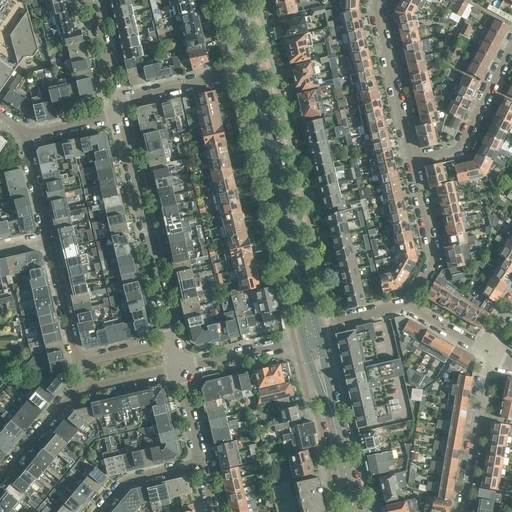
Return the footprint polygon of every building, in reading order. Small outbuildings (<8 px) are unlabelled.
[(0,0),(0,92),(24,57),(34,57),(38,50),(24,0),(0,0)] [(70,0),(53,5),(51,5),(53,10),(47,12),(48,17),(54,15),(55,15),(72,11),(71,6),(72,5),(71,2),(70,1),(70,0)] [(128,0),(111,0),(112,4),(111,5),(112,8),(113,9),(113,10),(130,6),(128,0)] [(155,0),(149,0),(152,11),(156,10),(158,9),(155,0)] [(193,0),(176,4),(179,15),(196,11),(196,10),(197,9),(196,6),(194,5),(193,0)] [(294,0),(277,4),(280,16),(296,12),(296,10),(294,0)] [(338,0),(341,12),(340,12),(341,13),(357,9),(358,0),(338,0)] [(399,5),(395,11),(414,14),(417,8),(403,0),(400,0),(399,0),(398,3),(399,5)] [(471,11),(474,6),(468,4),(461,0),(458,0),(455,5),(452,12),(461,17),(466,20),(471,11)] [(325,13),(325,11),(324,5),(310,9),(311,16),(325,13)] [(130,6),(113,10),(114,14),(114,15),(114,18),(116,19),(116,20),(132,16),(130,6)] [(357,9),(341,13),(343,24),(360,19),(359,15),(360,14),(359,11),(357,10),(357,9)] [(156,10),(152,11),(154,20),(162,19),(161,15),(157,13),(156,10)] [(72,11),(55,15),(54,15),(56,26),(57,25),(75,21),(74,17),(74,15),(74,12),(72,12),(72,11)] [(196,11),(179,15),(180,21),(172,23),(173,28),(179,26),(181,26),(198,21),(197,17),(198,16),(197,12),(196,12),(196,11)] [(414,14),(395,11),(397,18),(396,20),(396,23),(398,24),(398,25),(415,20),(414,14)] [(448,18),(450,15),(444,11),(441,16),(447,20),(448,18)] [(461,17),(452,12),(450,15),(448,18),(457,23),(461,17)] [(132,16),(116,20),(117,24),(116,25),(117,28),(118,29),(118,30),(134,26),(132,16)] [(304,18),(283,23),(284,27),(283,28),(284,29),(283,31),(283,34),(285,35),(285,36),(288,36),(288,37),(308,32),(306,23),(311,22),(310,16),(304,17),(304,18)] [(495,18),(489,29),(503,37),(509,26),(495,18)] [(360,19),(343,24),(345,33),(362,29),(361,25),(362,24),(361,21),(360,20),(360,19)] [(415,20),(398,25),(397,27),(398,30),(400,31),(400,35),(418,30),(418,31),(425,29),(424,24),(417,26),(415,20)] [(75,21),(57,25),(56,26),(59,36),(63,35),(77,31),(76,27),(77,26),(76,23),(75,22),(75,21)] [(193,23),(181,26),(179,26),(180,31),(183,31),(184,36),(196,33),(201,32),(201,31),(202,30),(201,27),(200,26),(198,21),(193,23)] [(134,26),(118,30),(119,34),(118,35),(119,39),(120,39),(121,40),(137,37),(134,26)] [(362,29),(345,33),(348,43),(364,39),(363,35),(364,34),(364,31),(362,30),(362,29)] [(489,29),(483,40),(497,47),(503,37),(489,29)] [(69,33),(63,35),(65,45),(83,41),(81,30),(77,31),(69,33)] [(418,30),(400,35),(399,37),(400,40),(402,41),(403,45),(411,43),(420,40),(418,31),(418,30)] [(201,33),(201,32),(196,33),(184,36),(176,38),(185,51),(186,51),(186,53),(188,53),(205,49),(202,38),(203,37),(203,33),(201,33)] [(288,51),(289,52),(309,46),(307,39),(306,39),(305,38),(304,36),(286,40),(287,45),(286,47),(287,50),(288,51)] [(137,37),(121,40),(121,44),(121,45),(121,49),(123,49),(123,50),(139,47),(137,37)] [(364,39),(348,43),(350,53),(367,50),(366,45),(367,44),(366,41),(365,40),(364,39)] [(336,55),(334,46),(332,40),(326,42),(329,57),(336,55)] [(422,51),(420,40),(411,43),(403,45),(402,47),(403,50),(404,51),(405,55),(414,53),(422,51)] [(483,40),(478,51),(492,58),(497,47),(483,40)] [(86,50),(83,41),(65,45),(60,46),(62,51),(68,49),(69,54),(86,50)] [(309,46),(289,52),(288,54),(288,57),(290,58),(291,62),(296,61),(297,62),(310,59),(309,57),(310,57),(309,54),(310,53),(309,46)] [(139,47),(123,50),(124,54),(123,56),(124,59),(125,59),(125,60),(140,57),(142,56),(139,47)] [(205,49),(188,53),(192,71),(209,67),(207,58),(208,57),(207,53),(206,52),(205,49)] [(86,50),(69,54),(70,59),(66,60),(67,64),(68,64),(71,63),(88,60),(86,50)] [(367,50),(350,53),(353,63),(369,59),(368,55),(369,54),(368,51),(367,50)] [(414,53),(405,55),(404,57),(405,60),(407,61),(408,65),(416,63),(425,61),(432,59),(431,54),(424,56),(422,51),(414,53)] [(478,51),(472,61),(486,69),(492,58),(478,51)] [(172,57),(175,72),(176,71),(176,75),(182,73),(181,71),(178,56),(172,57)] [(140,57),(125,60),(128,70),(136,68),(141,67),(142,65),(140,57)] [(337,67),(335,57),(328,58),(330,68),(336,67),(337,67)] [(369,59),(353,63),(354,70),(347,72),(348,75),(372,70),(371,65),(372,64),(371,61),(369,61),(369,59)] [(90,68),(88,60),(71,63),(73,73),(90,68)] [(425,61),(408,65),(408,66),(407,67),(407,70),(409,71),(410,75),(427,71),(425,61)] [(472,61),(466,71),(480,79),(486,69),(472,61)] [(294,78),(294,79),(316,74),(313,65),(314,64),(313,62),(297,66),(297,67),(294,68),(295,71),(293,71),(293,73),(292,74),(293,77),(294,78)] [(143,69),(144,73),(146,82),(157,79),(155,69),(154,69),(153,65),(144,67),(143,69)] [(167,66),(155,69),(157,79),(171,76),(169,67),(167,67),(167,66)] [(336,67),(330,68),(332,78),(339,77),(336,67)] [(92,78),(90,68),(73,73),(71,73),(73,79),(76,78),(77,80),(78,81),(78,82),(92,78)] [(136,68),(128,70),(131,82),(134,85),(146,82),(144,73),(139,74),(137,73),(136,68)] [(46,77),(44,70),(35,72),(36,79),(46,77)] [(372,70),(348,75),(351,85),(357,84),(374,80),(373,75),(374,74),(373,71),(372,71),(372,70)] [(427,71),(410,75),(409,77),(410,80),(412,81),(412,85),(430,81),(427,71)] [(25,106),(29,99),(25,96),(24,98),(14,92),(26,74),(17,77),(7,90),(8,90),(9,91),(3,100),(25,115),(29,109),(27,108),(28,108),(25,106)] [(316,74),(294,79),(295,80),(294,81),(295,85),(296,85),(297,87),(299,86),(300,89),(303,89),(319,86),(323,85),(322,82),(321,79),(317,80),(316,74)] [(464,74),(459,84),(474,91),(476,88),(478,87),(480,85),(479,82),(464,74)] [(339,77),(332,78),(333,80),(334,84),(335,89),(341,87),(339,77)] [(48,88),(50,94),(51,101),(53,104),(62,102),(58,85),(58,83),(56,78),(52,79),(54,86),(48,88)] [(77,84),(76,83),(76,84),(77,85),(80,98),(93,94),(95,91),(92,78),(78,82),(77,84)] [(374,80),(357,84),(360,94),(368,92),(377,90),(375,86),(376,84),(376,81),(374,80)] [(58,83),(58,85),(62,102),(71,100),(68,85),(67,83),(67,81),(58,83)] [(430,81),(412,85),(411,87),(412,90),(414,91),(415,95),(432,91),(430,81)] [(75,83),(68,85),(71,100),(80,98),(77,85),(76,84),(76,83),(75,83)] [(459,84),(455,93),(470,101),(471,97),(474,97),(475,94),(474,92),(474,91),(459,84)] [(321,89),(298,95),(300,100),(298,102),(299,105),(301,106),(324,101),(322,95),(321,89)] [(377,91),(377,90),(368,92),(360,94),(359,95),(361,104),(362,104),(371,102),(379,100),(378,95),(379,94),(378,91),(377,91)] [(31,97),(34,108),(37,122),(46,120),(42,103),(41,96),(40,91),(35,92),(36,96),(31,97)] [(195,98),(194,98),(196,107),(207,104),(217,102),(215,95),(214,94),(214,91),(194,95),(195,98)] [(432,91),(415,95),(414,97),(415,100),(416,101),(417,105),(434,101),(434,102),(441,100),(442,99),(442,95),(433,97),(432,91)] [(455,93),(450,102),(465,110),(467,106),(469,106),(471,103),(470,101),(455,93)] [(41,96),(42,103),(46,120),(56,117),(53,104),(51,101),(50,94),(41,96)] [(187,97),(182,98),(184,109),(190,108),(188,99),(187,97)] [(502,103),(500,107),(511,112),(511,100),(505,97),(505,98),(503,99),(501,101),(502,103)] [(345,98),(337,100),(339,108),(347,106),(345,98)] [(170,101),(174,117),(175,121),(176,126),(178,132),(182,131),(179,116),(184,115),(181,101),(180,101),(180,99),(170,101)] [(379,101),(379,100),(371,102),(362,104),(361,104),(358,105),(360,115),(373,112),(381,110),(380,106),(381,104),(380,101),(379,101)] [(174,117),(170,101),(161,103),(164,118),(165,120),(170,118),(171,122),(175,121),(174,117)] [(324,101),(301,106),(301,107),(300,109),(301,112),(303,113),(304,118),(324,113),(325,115),(333,114),(331,106),(325,107),(324,101)] [(434,101),(417,105),(416,107),(417,110),(419,111),(420,115),(428,114),(437,112),(434,102),(434,101)] [(207,104),(196,107),(197,114),(198,113),(199,118),(209,116),(219,113),(217,105),(218,104),(217,102),(207,104)] [(445,112),(446,113),(451,115),(460,120),(462,116),(465,115),(466,112),(465,110),(450,102),(446,111),(445,112)] [(161,103),(151,105),(154,114),(155,121),(156,119),(156,120),(164,118),(161,103)] [(151,105),(139,108),(137,112),(140,125),(154,122),(155,121),(151,105)] [(498,113),(496,116),(503,120),(511,124),(511,112),(500,107),(498,108),(497,111),(498,113)] [(373,112),(360,115),(362,126),(375,122),(384,120),(383,116),(384,114),(383,111),(381,111),(381,110),(373,112)] [(428,114),(420,115),(419,117),(419,120),(421,121),(422,125),(427,124),(427,125),(433,124),(439,122),(437,112),(428,114)] [(209,116),(199,118),(201,127),(200,128),(201,129),(212,126),(221,124),(219,113),(209,116)] [(449,119),(446,125),(456,130),(460,120),(451,115),(449,119)] [(493,122),(491,126),(511,136),(511,124),(503,120),(496,116),(494,117),(492,120),(493,122)] [(308,122),(305,123),(306,128),(305,128),(306,133),(307,133),(307,134),(325,129),(323,123),(325,123),(324,118),(322,119),(321,118),(308,121),(308,122)] [(384,121),(384,120),(375,122),(362,126),(364,135),(369,134),(378,132),(386,130),(385,126),(386,124),(385,121),(384,121)] [(154,122),(140,125),(142,134),(157,131),(155,123),(154,122)] [(212,126),(201,129),(201,130),(203,140),(213,137),(224,135),(221,124),(212,126)] [(422,125),(416,127),(417,131),(416,133),(416,135),(418,136),(418,137),(435,133),(433,124),(427,125),(427,124),(422,125)] [(446,125),(443,131),(447,133),(452,136),(454,136),(457,130),(456,130),(446,125)] [(488,131),(486,135),(494,139),(507,145),(508,146),(511,138),(511,136),(491,126),(489,126),(488,129),(488,131)] [(163,130),(157,131),(142,134),(145,144),(161,140),(160,136),(166,134),(165,130),(165,129),(163,130)] [(325,129),(307,134),(308,138),(307,139),(308,144),(309,143),(310,144),(327,140),(325,129)] [(378,132),(369,134),(370,139),(363,141),(364,146),(372,144),(380,142),(389,140),(387,135),(388,134),(388,132),(386,131),(386,130),(378,132)] [(435,133),(418,137),(418,138),(417,139),(418,142),(419,143),(420,147),(437,143),(437,141),(435,133)] [(102,134),(89,137),(92,145),(93,150),(92,151),(93,151),(94,152),(95,152),(109,149),(106,136),(102,134)] [(213,137),(203,140),(205,145),(204,145),(206,151),(216,148),(226,146),(224,140),(225,140),(224,135),(213,137)] [(484,140),(482,144),(497,152),(508,157),(510,153),(505,150),(507,145),(494,139),(486,135),(485,136),(483,138),(484,140)] [(92,145),(89,137),(80,139),(83,154),(83,155),(84,155),(85,157),(85,158),(91,156),(90,154),(92,153),(94,152),(93,151),(92,151),(93,150),(92,145)] [(83,154),(80,139),(70,141),(75,159),(76,159),(79,158),(85,157),(84,155),(83,155),(83,154)] [(161,140),(145,144),(147,153),(168,148),(171,147),(170,143),(162,145),(161,140)] [(327,140),(310,144),(311,149),(310,150),(311,154),(312,154),(312,155),(330,151),(327,140)] [(389,140),(372,144),(373,150),(370,151),(371,155),(374,154),(391,150),(390,146),(391,145),(390,141),(389,141),(389,140)] [(70,141),(61,143),(65,158),(65,160),(70,159),(72,168),(77,171),(74,158),(70,141)] [(61,143),(52,146),(56,160),(56,159),(57,160),(65,158),(61,143)] [(479,150),(477,153),(493,161),(504,167),(505,163),(495,157),(497,152),(482,144),(480,145),(479,147),(479,150)] [(40,149),(37,152),(41,165),(55,161),(56,160),(52,146),(40,149)] [(216,148),(206,151),(208,161),(218,159),(227,157),(225,150),(226,149),(226,146),(216,148)] [(171,157),(168,148),(147,153),(149,162),(166,158),(171,157)] [(94,154),(96,162),(111,158),(109,149),(95,152),(94,154)] [(391,150),(374,154),(375,159),(369,160),(371,166),(376,164),(393,160),(392,155),(393,154),(392,151),(391,151),(391,150)] [(330,151),(312,155),(314,160),(312,160),(313,165),(315,165),(315,166),(332,161),(330,151)] [(475,159),(473,161),(485,176),(493,161),(477,153),(477,154),(475,154),(474,157),(475,159)] [(218,159),(208,161),(211,172),(221,169),(231,167),(229,160),(228,160),(227,157),(218,159)] [(111,158),(96,162),(94,162),(95,166),(88,168),(89,173),(96,171),(113,167),(111,158)] [(175,166),(182,164),(181,161),(181,159),(167,163),(166,158),(149,162),(151,171),(175,166)] [(393,160),(376,164),(375,165),(376,169),(370,170),(371,176),(379,174),(387,172),(395,170),(394,166),(395,164),(395,162),(393,161),(393,160)] [(55,161),(41,165),(43,175),(59,171),(59,170),(57,171),(56,163),(55,162),(55,161)] [(332,161),(315,166),(315,167),(314,167),(315,172),(316,171),(318,176),(335,172),(343,170),(342,166),(334,168),(332,161)] [(465,163),(464,163),(469,180),(485,176),(473,161),(471,162),(469,161),(466,161),(465,163)] [(455,168),(454,168),(458,183),(469,180),(464,163),(463,162),(460,163),(459,164),(454,165),(455,168)] [(427,176),(428,177),(445,173),(443,165),(442,165),(441,163),(425,167),(426,171),(425,173),(426,175),(427,176)] [(175,166),(151,171),(153,180),(170,177),(169,171),(176,170),(175,166)] [(113,167),(96,171),(89,173),(90,177),(98,176),(99,180),(115,176),(113,167)] [(221,169),(211,172),(213,183),(224,180),(232,178),(231,172),(231,170),(231,167),(221,169)] [(354,170),(353,168),(347,169),(350,180),(356,179),(354,170)] [(21,169),(4,173),(5,175),(5,178),(0,179),(0,183),(0,184),(6,182),(23,178),(21,169)] [(387,172),(379,174),(381,185),(390,183),(398,180),(397,176),(398,174),(397,172),(395,170),(387,172)] [(59,171),(43,175),(45,184),(61,180),(67,178),(67,174),(60,176),(59,171)] [(335,172),(318,176),(318,177),(317,178),(318,183),(319,182),(320,187),(337,183),(335,172)] [(445,173),(428,177),(428,178),(427,179),(427,182),(429,183),(430,188),(436,186),(453,182),(453,181),(452,176),(446,178),(445,173)] [(115,176),(99,180),(98,180),(99,185),(90,187),(84,189),(85,193),(101,190),(117,186),(115,177),(115,176)] [(170,177),(153,180),(156,190),(174,185),(181,184),(177,181),(173,182),(172,176),(170,177)] [(493,176),(489,180),(493,186),(498,182),(493,176)] [(61,180),(45,184),(47,193),(48,193),(64,189),(62,183),(74,181),(74,177),(72,177),(61,180)] [(25,188),(23,178),(6,182),(5,183),(5,187),(7,186),(9,192),(25,188)] [(212,183),(210,185),(212,193),(215,194),(216,194),(226,191),(236,189),(234,182),(233,182),(232,178),(224,180),(213,183),(212,183)] [(390,183),(381,185),(383,194),(400,190),(399,186),(400,184),(399,182),(398,180),(390,183)] [(453,182),(436,186),(437,190),(436,191),(437,194),(439,196),(456,192),(457,192),(456,185),(457,185),(456,181),(453,182)] [(337,183),(320,187),(320,188),(319,188),(320,193),(321,193),(323,198),(340,193),(337,183)] [(174,185),(156,190),(158,199),(174,195),(173,191),(177,190),(176,185),(174,185)] [(119,195),(117,186),(101,190),(93,192),(94,197),(102,195),(103,199),(119,195)] [(25,188),(9,192),(10,196),(8,197),(9,201),(11,200),(27,197),(25,188)] [(362,189),(358,191),(361,200),(373,197),(370,188),(362,189)] [(478,188),(472,189),(474,197),(480,196),(478,188)] [(64,189),(48,193),(50,202),(66,198),(74,196),(79,195),(82,194),(83,194),(82,190),(74,192),(74,191),(65,193),(64,189)] [(215,194),(212,195),(213,199),(215,206),(219,205),(229,202),(237,200),(236,193),(236,192),(236,189),(226,191),(216,194),(215,194)] [(400,190),(383,194),(386,205),(394,203),(402,201),(401,196),(402,194),(402,192),(400,190)] [(456,192),(439,196),(440,200),(439,202),(439,204),(441,206),(458,202),(457,197),(461,196),(459,191),(456,192)] [(340,193),(323,198),(323,199),(322,199),(323,204),(324,204),(325,209),(329,208),(330,212),(346,208),(344,199),(342,200),(340,193)] [(119,195),(103,199),(99,200),(100,204),(91,206),(92,211),(98,210),(105,208),(121,204),(119,195)] [(174,195),(158,199),(160,209),(183,204),(182,199),(176,200),(175,195),(174,195)] [(75,200),(74,196),(66,198),(50,202),(52,211),(68,207),(67,202),(75,200)] [(27,197),(11,200),(9,201),(9,204),(10,205),(12,205),(13,210),(30,206),(27,197)] [(219,205),(215,206),(216,210),(220,210),(221,215),(231,213),(241,211),(239,204),(238,204),(237,200),(229,202),(219,205)] [(361,200),(349,203),(351,209),(362,207),(361,200)] [(386,205),(381,206),(384,216),(388,215),(405,211),(404,206),(405,204),(404,202),(402,201),(394,203),(386,205)] [(458,202),(441,206),(442,210),(441,212),(442,215),(443,216),(460,212),(458,202)] [(121,204),(105,208),(98,210),(99,214),(106,212),(107,218),(124,214),(121,204)] [(183,204),(160,209),(163,218),(179,214),(178,209),(184,208),(183,204)] [(30,206),(13,210),(15,210),(17,217),(18,218),(19,218),(32,216),(30,206)] [(68,207),(52,211),(54,220),(80,214),(86,212),(85,208),(69,211),(68,207)] [(231,213),(221,215),(224,227),(234,224),(243,222),(241,215),(242,214),(241,211),(231,213)] [(343,211),(326,215),(329,226),(346,222),(343,211)] [(405,211),(388,215),(390,225),(407,221),(406,216),(407,214),(407,212),(405,211)] [(460,212),(443,216),(443,217),(442,218),(443,221),(445,222),(446,226),(454,224),(463,222),(475,220),(474,215),(467,217),(465,211),(460,212)] [(80,214),(54,220),(56,230),(56,229),(72,226),(71,220),(80,218),(80,214)] [(107,218),(108,222),(101,224),(102,229),(109,227),(126,223),(124,214),(107,218)] [(179,214),(163,218),(165,227),(194,220),(193,216),(186,217),(180,219),(179,214)] [(500,218),(495,215),(492,225),(495,227),(500,218)] [(0,232),(2,239),(11,237),(7,222),(7,221),(2,222),(1,216),(0,216),(0,232)] [(6,217),(7,221),(7,222),(11,237),(20,235),(18,226),(17,221),(16,221),(15,220),(15,218),(10,216),(6,217)] [(20,235),(33,232),(35,228),(32,216),(19,218),(18,218),(17,219),(16,221),(17,221),(18,226),(20,235)] [(194,220),(165,227),(167,235),(183,231),(185,231),(184,227),(194,224),(194,220)] [(407,221),(390,225),(393,235),(410,231),(409,231),(409,226),(410,224),(409,222),(407,221)] [(222,227),(219,228),(222,238),(225,237),(225,238),(226,238),(236,235),(246,233),(245,226),(243,225),(243,222),(234,224),(224,227),(222,227)] [(346,222),(329,226),(332,238),(349,234),(346,222)] [(454,224),(446,226),(446,227),(445,229),(445,231),(447,232),(448,236),(465,233),(463,222),(454,224)] [(126,223),(109,227),(102,229),(103,233),(110,232),(111,236),(120,234),(120,236),(128,234),(126,223)] [(81,233),(80,229),(77,230),(76,225),(72,226),(56,229),(59,239),(75,235),(81,234),(81,233)] [(373,229),(368,231),(370,240),(375,239),(377,239),(375,229),(373,229)] [(183,231),(167,235),(169,245),(191,240),(191,236),(190,236),(185,237),(183,231)] [(410,231),(393,235),(395,245),(412,241),(411,236),(412,235),(411,232),(410,231)] [(75,235),(59,239),(61,250),(68,249),(67,247),(77,244),(83,243),(81,233),(75,235)] [(236,235),(226,238),(228,243),(229,248),(250,243),(247,234),(246,234),(246,233),(236,235)] [(465,233),(448,236),(448,237),(447,239),(448,242),(450,243),(450,246),(455,245),(456,246),(468,243),(467,243),(474,241),(477,240),(475,235),(466,238),(465,233)] [(120,234),(111,236),(113,244),(106,245),(103,246),(104,250),(114,248),(131,244),(128,234),(120,236),(120,234)] [(349,234),(332,238),(334,250),(352,246),(349,234)] [(494,239),(504,245),(511,250),(511,238),(510,237),(507,241),(497,235),(494,239)] [(191,240),(169,245),(171,254),(193,249),(191,240)] [(412,241),(395,245),(398,255),(414,251),(413,247),(414,245),(414,242),(412,241)] [(229,248),(224,249),(227,260),(231,259),(242,257),(252,254),(250,243),(229,248)] [(450,246),(444,248),(445,252),(444,254),(445,257),(446,258),(447,258),(454,256),(470,252),(469,249),(468,246),(468,243),(456,246),(455,245),(450,246)] [(68,249),(61,250),(64,260),(85,254),(84,250),(79,251),(77,244),(67,247),(68,249)] [(133,253),(131,244),(114,248),(112,248),(113,252),(115,252),(116,257),(117,257),(133,253)] [(511,250),(504,245),(500,251),(498,255),(504,258),(508,262),(509,260),(511,262),(511,250)] [(352,246),(334,250),(337,261),(354,257),(352,246)] [(193,249),(171,254),(173,264),(195,258),(193,249)] [(37,251),(25,254),(28,268),(28,269),(30,270),(35,269),(44,267),(43,263),(41,254),(37,251)] [(400,261),(397,267),(409,274),(411,270),(410,270),(416,259),(414,251),(398,255),(399,260),(398,260),(400,261)] [(470,252),(454,256),(447,258),(447,259),(446,261),(446,264),(448,265),(449,269),(465,265),(471,264),(471,258),(471,255),(470,252)] [(133,253),(117,257),(118,262),(112,263),(113,267),(119,266),(135,263),(135,262),(133,253)] [(15,257),(19,271),(27,270),(28,269),(28,268),(25,254),(15,257)] [(85,254),(64,260),(66,268),(86,264),(88,263),(86,254),(85,254)] [(242,257),(231,259),(232,260),(233,260),(235,270),(245,268),(255,265),(254,262),(252,254),(242,257)] [(15,257),(6,259),(10,275),(11,277),(14,277),(14,274),(19,273),(19,271),(15,257)] [(354,257),(337,261),(340,274),(357,269),(354,257)] [(478,265),(482,268),(488,260),(483,257),(478,265)] [(195,258),(173,264),(175,273),(191,269),(191,265),(196,264),(196,262),(195,258)] [(504,258),(498,266),(506,271),(511,275),(511,262),(509,260),(508,262),(504,258)] [(0,260),(0,276),(0,277),(6,276),(8,285),(12,284),(11,277),(10,275),(6,259),(0,260)] [(135,263),(119,266),(113,267),(114,271),(120,270),(121,275),(137,272),(135,263)] [(86,264),(66,268),(65,268),(68,278),(88,273),(86,264)] [(245,268),(235,270),(236,273),(235,273),(237,281),(248,278),(259,276),(257,270),(256,269),(255,265),(245,268)] [(465,265),(449,269),(452,281),(460,279),(467,277),(468,277),(465,265)] [(498,266),(493,275),(507,285),(510,281),(511,281),(511,280),(511,275),(506,271),(498,266)] [(30,274),(25,275),(26,281),(31,279),(46,276),(44,267),(35,269),(30,270),(29,271),(30,274)] [(392,272),(389,273),(393,289),(400,288),(406,277),(407,278),(409,274),(397,267),(394,273),(392,271),(392,272)] [(191,269),(175,273),(177,282),(194,278),(199,277),(208,275),(207,272),(199,274),(198,273),(193,274),(191,269)] [(357,269),(340,274),(343,285),(360,280),(357,269)] [(137,272),(121,275),(122,280),(111,283),(112,287),(118,286),(139,281),(137,272)] [(89,273),(88,273),(68,278),(70,287),(86,283),(85,278),(90,277),(89,273)] [(222,273),(220,274),(215,275),(217,285),(224,284),(222,273)] [(389,273),(378,275),(382,292),(393,289),(389,273)] [(493,275),(487,284),(502,294),(502,293),(504,292),(506,290),(505,288),(507,285),(493,275)] [(31,279),(30,280),(31,285),(29,285),(30,290),(32,290),(48,286),(46,276),(31,279)] [(238,287),(230,292),(231,296),(254,291),(261,289),(260,285),(259,280),(259,279),(259,276),(248,278),(237,281),(238,287)] [(443,287),(447,281),(438,276),(426,297),(427,298),(427,299),(429,300),(430,299),(432,300),(431,301),(434,303),(435,302),(439,295),(443,287)] [(472,287),(477,278),(474,276),(469,285),(472,287)] [(194,278),(177,282),(179,291),(195,288),(201,286),(199,277),(194,278)] [(360,280),(343,285),(345,296),(363,292),(360,280)] [(139,281),(118,286),(119,290),(124,289),(125,294),(141,290),(139,281)] [(439,295),(435,302),(439,304),(440,306),(442,307),(444,307),(448,300),(453,292),(447,289),(452,281),(447,281),(443,287),(439,295)] [(86,283),(70,287),(72,297),(88,293),(90,292),(89,288),(87,288),(86,283)] [(482,294),(486,297),(495,303),(496,302),(498,301),(500,299),(499,297),(502,294),(487,284),(481,293),(482,294)] [(32,290),(30,290),(28,291),(30,300),(48,295),(50,295),(48,286),(32,290)] [(261,289),(254,291),(257,302),(276,298),(273,286),(261,289)] [(195,288),(179,291),(181,301),(209,294),(208,290),(196,292),(195,288)] [(375,289),(373,290),(376,302),(382,300),(379,288),(375,289)] [(457,305),(461,297),(463,293),(455,288),(453,292),(448,300),(444,307),(448,310),(448,311),(451,313),(453,312),(457,305)] [(88,293),(72,297),(74,305),(74,306),(90,302),(89,296),(106,293),(105,289),(98,290),(94,291),(88,293)] [(141,290),(125,294),(126,298),(119,300),(120,305),(128,303),(144,299),(142,290),(141,290)] [(254,291),(231,296),(237,319),(245,317),(259,314),(257,302),(254,291)] [(363,292),(345,296),(348,308),(366,304),(363,292)] [(30,300),(31,305),(29,305),(30,309),(36,308),(52,304),(50,295),(48,295),(30,300)] [(457,305),(453,312),(454,313),(454,315),(457,316),(458,316),(462,317),(470,302),(471,303),(474,298),(469,295),(466,300),(461,297),(457,305)] [(12,296),(0,298),(0,304),(5,303),(13,301),(12,296)] [(204,296),(181,301),(183,310),(200,306),(198,301),(205,299),(204,296)] [(479,308),(471,323),(472,323),(472,324),(474,326),(475,325),(476,326),(476,327),(479,328),(479,327),(480,328),(490,314),(493,309),(492,308),(495,303),(486,297),(479,308)] [(276,298),(257,302),(259,314),(262,314),(279,310),(276,298)] [(90,302),(74,306),(76,315),(92,311),(95,310),(99,309),(109,307),(108,299),(103,300),(103,304),(91,307),(90,302)] [(144,299),(128,303),(120,305),(116,305),(112,306),(113,309),(113,310),(115,311),(123,309),(129,308),(130,312),(132,312),(146,309),(144,299)] [(13,301),(5,303),(8,316),(16,314),(13,301)] [(470,302),(462,317),(463,318),(463,320),(466,321),(467,321),(471,323),(479,308),(471,303),(470,302)] [(30,309),(26,310),(21,312),(21,316),(37,312),(38,317),(54,313),(52,304),(36,308),(30,309)] [(200,306),(183,310),(185,319),(204,315),(203,310),(201,311),(200,306)] [(148,318),(146,309),(132,312),(126,313),(127,318),(133,317),(133,320),(135,321),(148,318)] [(92,311),(76,315),(78,324),(94,320),(93,315),(96,314),(95,310),(92,311)] [(259,314),(245,317),(247,329),(255,327),(255,325),(264,323),(264,325),(264,326),(265,326),(266,330),(273,328),(272,324),(281,322),(279,314),(280,314),(279,310),(262,314),(259,314)] [(229,338),(239,336),(233,312),(224,315),(225,321),(229,338)] [(54,313),(38,317),(39,322),(29,324),(31,328),(33,328),(40,326),(57,322),(54,313)] [(207,325),(207,327),(208,330),(210,342),(212,342),(220,340),(216,323),(215,322),(214,316),(213,313),(210,317),(212,324),(207,325)] [(204,315),(185,319),(187,328),(200,325),(204,324),(204,323),(203,319),(205,319),(204,315)] [(402,316),(394,318),(395,323),(397,333),(402,332),(402,331),(407,322),(409,319),(407,318),(404,317),(402,316)] [(245,317),(237,319),(240,333),(242,333),(248,332),(247,329),(245,317)] [(135,321),(134,322),(133,323),(137,337),(149,334),(151,330),(148,318),(135,321)] [(113,320),(114,325),(118,341),(127,339),(124,324),(123,323),(118,324),(117,319),(113,320)] [(402,331),(402,332),(407,334),(404,340),(408,342),(411,337),(412,337),(419,325),(409,319),(407,322),(402,331)] [(94,320),(78,324),(80,333),(95,330),(96,330),(94,329),(95,328),(93,321),(94,320)] [(113,320),(103,322),(105,329),(108,344),(118,341),(114,325),(113,320)] [(220,323),(216,323),(220,340),(229,338),(225,321),(220,323)] [(57,322),(40,326),(33,328),(34,332),(41,330),(42,336),(59,332),(57,322)] [(132,322),(124,324),(127,339),(137,337),(133,323),(132,322)] [(335,334),(335,335),(338,347),(338,349),(339,349),(341,361),(341,362),(342,362),(345,375),(344,375),(344,378),(345,378),(345,382),(346,384),(347,384),(350,397),(350,398),(353,411),(353,412),(353,413),(357,426),(356,426),(356,427),(358,427),(391,419),(388,404),(376,407),(371,388),(378,387),(377,381),(395,377),(400,376),(403,375),(399,359),(396,360),(391,361),(373,365),(372,360),(365,361),(361,342),(375,339),(372,323),(356,327),(357,329),(355,330),(354,329),(354,330),(351,330),(350,330),(350,331),(339,333),(337,334),(336,334),(335,334)] [(200,325),(187,328),(191,341),(194,343),(202,330),(200,328),(200,325)] [(415,331),(412,337),(416,339),(412,345),(413,345),(418,348),(421,342),(425,336),(428,330),(419,325),(415,331)] [(96,330),(95,330),(99,346),(108,344),(105,329),(97,330),(97,331),(96,330)] [(95,330),(80,333),(83,347),(87,349),(99,346),(95,330)] [(202,330),(194,343),(197,345),(210,342),(208,330),(205,331),(202,330)] [(433,341),(437,335),(428,330),(425,336),(421,342),(418,348),(427,353),(430,347),(433,341)] [(59,332),(42,336),(44,340),(28,344),(29,348),(45,345),(61,341),(59,332)] [(433,341),(430,347),(434,350),(431,356),(435,358),(436,358),(446,340),(437,335),(433,341)] [(408,342),(404,340),(403,343),(399,342),(402,354),(408,342)] [(446,340),(436,358),(440,360),(443,355),(448,358),(455,345),(446,340)] [(61,341),(45,345),(29,348),(30,352),(45,348),(47,354),(64,350),(63,350),(61,341)] [(455,345),(448,358),(452,360),(449,366),(453,368),(464,350),(455,345)] [(64,350),(47,354),(48,359),(42,360),(43,364),(49,363),(66,359),(64,350)] [(464,350),(453,368),(454,369),(458,371),(461,365),(464,367),(464,366),(466,367),(468,364),(473,355),(464,350)] [(27,365),(28,368),(35,366),(38,365),(37,358),(31,359),(27,365)] [(43,364),(38,365),(35,366),(36,371),(50,368),(51,373),(68,369),(66,359),(49,363),(43,364)] [(256,373),(254,374),(257,383),(258,389),(289,381),(288,377),(290,376),(287,363),(279,365),(280,365),(270,367),(255,370),(255,371),(256,373)] [(409,368),(407,373),(409,384),(416,372),(409,368)] [(256,373),(255,371),(248,373),(248,375),(250,385),(257,383),(254,374),(256,373)] [(248,373),(238,375),(240,384),(242,391),(243,395),(252,392),(250,385),(248,375),(248,373)] [(219,374),(203,378),(200,383),(204,386),(205,385),(218,394),(223,397),(223,396),(220,379),(219,374)] [(451,380),(450,384),(456,385),(463,386),(470,387),(472,376),(458,374),(458,377),(457,380),(451,379),(451,380)] [(238,375),(229,377),(233,393),(235,402),(239,400),(237,392),(242,391),(240,384),(238,375)] [(35,379),(46,388),(55,396),(65,383),(60,380),(61,379),(57,376),(51,382),(44,376),(36,378),(35,379)] [(229,377),(220,379),(223,396),(223,397),(229,402),(234,401),(234,400),(229,377)] [(31,388),(35,392),(48,403),(55,396),(46,388),(35,379),(34,378),(29,384),(33,386),(31,388)] [(289,382),(289,381),(258,389),(252,390),(253,393),(259,391),(262,404),(270,401),(277,400),(288,397),(294,396),(290,382),(289,382)] [(29,399),(42,410),(48,403),(35,392),(31,388),(26,384),(24,387),(28,391),(33,395),(29,399)] [(468,397),(470,387),(463,386),(456,385),(450,384),(449,394),(455,395),(462,396),(468,397)] [(159,385),(136,390),(141,412),(146,411),(145,408),(144,406),(148,405),(150,403),(148,400),(151,399),(153,401),(162,387),(159,385)] [(204,386),(202,389),(205,402),(217,399),(216,396),(218,394),(205,385),(204,386)] [(162,387),(153,401),(156,402),(157,405),(168,402),(165,390),(162,387)] [(412,388),(410,400),(421,401),(422,390),(422,389),(412,388)] [(511,389),(505,388),(503,398),(511,400),(511,389)] [(136,390),(127,392),(131,409),(135,408),(136,411),(135,411),(138,420),(143,418),(141,412),(136,390)] [(127,392),(118,395),(122,411),(124,419),(128,418),(126,410),(131,409),(127,392)] [(467,407),(468,397),(462,396),(455,395),(449,394),(447,400),(447,404),(453,405),(460,406),(467,407)] [(118,395),(108,397),(112,413),(117,412),(119,422),(124,421),(124,419),(122,411),(118,395)] [(108,397),(100,399),(104,416),(108,416),(107,414),(112,413),(108,397)] [(277,400),(278,404),(279,409),(290,407),(290,406),(288,397),(277,400)] [(400,398),(401,409),(401,415),(409,414),(408,397),(400,398)] [(21,405),(23,406),(36,417),(42,410),(29,399),(25,403),(21,398),(18,402),(21,405)] [(217,399),(205,402),(207,411),(224,407),(222,399),(221,398),(217,399)] [(511,400),(503,398),(498,417),(511,420),(511,400)] [(90,401),(91,406),(95,421),(100,420),(102,429),(107,428),(100,399),(90,401)] [(153,406),(152,407),(153,412),(146,413),(143,418),(148,417),(154,416),(170,412),(168,402),(157,405),(153,406)] [(453,405),(447,404),(447,405),(446,409),(446,410),(452,411),(451,415),(465,418),(467,407),(460,406),(453,405)] [(20,409),(17,413),(30,424),(36,417),(23,406),(21,405),(19,408),(20,409)] [(290,407),(279,409),(279,410),(277,411),(279,418),(273,419),(273,420),(274,425),(282,423),(297,420),(300,419),(297,405),(290,406),(290,407)] [(74,410),(73,411),(88,423),(90,424),(95,423),(91,406),(74,410)] [(224,407),(207,411),(210,421),(226,417),(224,407)] [(3,414),(11,420),(24,431),(30,424),(17,413),(12,409),(9,413),(6,411),(3,414)] [(88,423),(73,411),(67,418),(79,428),(84,432),(90,424),(88,423)] [(170,412),(154,416),(148,417),(149,421),(155,420),(156,424),(172,421),(170,412)] [(249,420),(247,412),(241,413),(243,422),(249,420)] [(3,426),(4,428),(17,438),(24,431),(11,420),(3,414),(1,416),(0,417),(6,423),(3,426)] [(444,421),(443,425),(463,428),(465,418),(451,415),(450,421),(444,420),(444,421)] [(238,423),(237,420),(227,422),(226,417),(210,421),(212,430),(228,426),(238,423)] [(79,428),(67,418),(61,425),(73,436),(75,437),(78,440),(81,437),(76,433),(79,428)] [(138,420),(133,421),(134,425),(134,427),(138,426),(139,423),(143,418),(138,420)] [(251,427),(249,420),(243,422),(245,429),(251,427)] [(274,425),(275,431),(293,427),(293,426),(298,425),(297,420),(282,423),(274,425)] [(172,421),(156,424),(158,430),(155,431),(157,435),(159,434),(175,430),(172,421)] [(313,421),(298,425),(293,426),(293,427),(295,433),(290,434),(291,439),(296,438),(316,433),(313,421)] [(231,439),(229,430),(239,428),(238,423),(228,426),(212,430),(215,443),(231,439)] [(511,437),(511,430),(511,426),(492,423),(492,424),(490,425),(490,427),(491,428),(490,433),(498,435),(507,436),(511,437)] [(54,433),(55,433),(67,444),(67,443),(71,439),(72,440),(79,446),(82,443),(78,440),(75,437),(73,436),(61,425),(54,433)] [(107,428),(108,435),(112,434),(117,432),(116,430),(115,425),(107,428)] [(443,425),(442,430),(448,431),(448,436),(461,438),(463,428),(443,425)] [(0,435),(11,446),(17,438),(4,428),(1,431),(0,430),(0,435)] [(144,428),(138,429),(138,431),(145,436),(146,436),(144,428)] [(175,430),(159,434),(157,435),(158,439),(160,438),(160,442),(162,443),(165,442),(177,440),(175,430)] [(374,431),(359,434),(362,445),(361,445),(363,453),(379,450),(379,451),(387,449),(387,448),(392,448),(390,441),(386,442),(377,444),(375,434),(374,431)] [(55,433),(49,440),(61,451),(75,462),(78,458),(65,447),(67,444),(55,433)] [(316,433),(296,438),(291,439),(291,440),(292,444),(294,451),(299,450),(319,446),(316,433)] [(489,439),(488,444),(496,445),(505,447),(511,448),(511,444),(506,443),(507,436),(498,435),(490,433),(490,435),(489,435),(488,438),(489,439)] [(0,448),(5,453),(11,446),(0,435),(0,448)] [(440,440),(440,441),(440,445),(460,448),(461,438),(448,436),(447,442),(440,440)] [(84,443),(88,446),(93,440),(89,437),(84,443)] [(126,447),(121,448),(126,471),(135,468),(132,452),(131,450),(130,446),(130,444),(129,438),(124,440),(126,447)] [(49,440),(43,447),(55,458),(58,454),(72,465),(75,462),(61,451),(49,440)] [(148,441),(150,448),(154,464),(163,462),(161,450),(160,447),(158,446),(154,447),(152,440),(148,441)] [(166,445),(165,447),(178,455),(180,452),(177,440),(165,442),(166,445)] [(146,449),(140,450),(144,466),(154,464),(150,448),(148,441),(144,442),(146,449)] [(233,441),(215,445),(218,457),(236,453),(233,441)] [(144,466),(140,450),(138,442),(130,444),(130,446),(131,450),(132,452),(135,468),(144,466)] [(110,443),(105,444),(107,452),(102,453),(103,459),(95,460),(106,469),(107,475),(108,475),(109,475),(110,477),(113,476),(114,473),(117,473),(111,447),(110,443)] [(487,449),(486,454),(504,457),(510,458),(511,455),(504,454),(505,447),(488,444),(488,445),(487,446),(486,448),(487,449)] [(440,446),(439,450),(439,451),(445,452),(444,456),(458,459),(460,448),(440,445),(440,446)] [(111,447),(117,473),(126,471),(121,448),(116,450),(115,446),(114,446),(111,447)] [(43,447),(36,454),(49,465),(52,468),(55,465),(58,460),(55,458),(43,447)] [(163,450),(161,450),(163,462),(177,459),(178,455),(165,447),(163,450)] [(310,462),(308,451),(305,451),(304,450),(289,454),(292,466),(301,464),(310,462)] [(384,451),(363,456),(366,465),(394,459),(392,451),(384,452),(384,451)] [(236,453),(218,457),(221,469),(239,465),(236,453)] [(36,454),(30,462),(43,472),(46,469),(59,480),(62,476),(52,468),(49,465),(36,454)] [(485,460),(485,465),(502,468),(511,469),(511,467),(511,466),(502,465),(504,457),(486,454),(486,455),(485,456),(485,458),(485,460)] [(437,462),(436,465),(442,466),(449,468),(456,469),(458,459),(451,458),(444,456),(443,462),(437,461),(437,462)] [(394,459),(366,465),(368,476),(389,471),(388,466),(395,465),(394,459)] [(30,462),(24,469),(42,483),(50,491),(53,488),(40,476),(43,472),(30,462)] [(313,474),(310,462),(301,464),(292,466),(291,466),(294,478),(295,478),(313,474)] [(442,466),(436,465),(436,467),(436,471),(435,471),(441,472),(441,477),(454,479),(456,469),(449,468),(442,466)] [(484,470),(483,475),(500,478),(510,480),(511,476),(501,475),(502,468),(485,465),(483,466),(483,468),(484,470)] [(85,470),(89,474),(102,485),(108,478),(95,467),(94,468),(92,471),(87,466),(84,469),(85,470)] [(221,471),(222,472),(223,476),(222,477),(222,481),(224,481),(224,482),(241,478),(239,470),(238,467),(221,471)] [(24,469),(18,476),(31,487),(34,483),(48,494),(50,491),(42,483),(24,469)] [(86,478),(83,481),(96,492),(102,485),(89,474),(85,470),(82,473),(86,478)] [(391,474),(379,477),(385,502),(392,500),(392,501),(397,499),(398,499),(396,489),(398,489),(404,488),(407,471),(395,473),(391,474)] [(232,480),(224,482),(225,486),(224,488),(225,491),(226,492),(234,490),(243,488),(242,481),(251,479),(251,475),(241,478),(232,480)] [(482,481),(481,486),(498,489),(507,490),(507,486),(499,485),(500,478),(483,475),(483,476),(481,477),(481,479),(482,481)] [(18,476),(12,483),(27,495),(29,497),(34,490),(31,487),(18,476)] [(189,487),(187,477),(176,479),(180,496),(182,506),(193,504),(190,493),(190,492),(191,491),(190,489),(189,487)] [(302,508),(323,503),(321,494),(323,492),(323,490),(322,488),(320,488),(317,477),(296,482),(302,508)] [(440,483),(433,482),(433,486),(453,489),(454,479),(441,477),(440,483)] [(176,479),(166,482),(170,498),(180,496),(176,479)] [(72,485),(77,488),(90,499),(96,492),(83,481),(80,485),(75,481),(74,482),(72,480),(70,482),(72,485)] [(166,482),(156,484),(160,501),(162,506),(171,504),(170,498),(166,482)] [(21,503),(27,495),(12,483),(6,490),(18,501),(19,501),(21,503)] [(160,501),(156,484),(147,486),(151,501),(153,510),(156,509),(157,511),(162,510),(162,506),(160,501)] [(74,492),(71,496),(84,506),(90,499),(77,488),(72,485),(69,488),(74,492)] [(147,486),(137,489),(140,502),(142,504),(142,503),(150,501),(151,501),(147,486)] [(451,500),(453,489),(433,486),(433,487),(432,491),(438,493),(437,498),(451,500)] [(253,497),(250,487),(243,488),(234,490),(226,492),(227,497),(227,498),(227,501),(229,502),(237,501),(246,498),(253,497)] [(479,488),(478,498),(499,502),(500,497),(494,496),(495,492),(495,490),(479,488)] [(52,492),(65,503),(75,511),(79,511),(84,506),(71,496),(67,500),(55,489),(52,492)] [(140,502),(137,489),(131,490),(121,502),(133,511),(140,511),(137,509),(141,505),(142,504),(140,502)] [(18,501),(6,490),(0,496),(0,497),(12,508),(14,510),(21,503),(19,501),(18,501)] [(57,509),(58,510),(60,511),(75,511),(65,503),(52,492),(49,496),(56,502),(55,503),(59,507),(57,509)] [(266,494),(268,505),(274,503),(272,493),(266,494)] [(254,497),(253,497),(246,498),(237,501),(229,502),(230,507),(229,509),(230,511),(237,511),(248,509),(257,507),(255,496),(254,497)] [(451,500),(437,498),(433,497),(433,498),(426,496),(425,499),(424,508),(431,509),(449,511),(451,500)] [(0,497),(0,510),(2,511),(9,511),(12,508),(0,497)] [(38,506),(30,498),(27,502),(35,509),(38,506)] [(478,498),(476,508),(492,511),(493,506),(498,507),(499,502),(478,498)] [(392,503),(386,505),(387,511),(412,511),(409,500),(406,500),(392,503)] [(133,511),(121,502),(115,509),(118,511),(133,511)] [(325,511),(323,503),(302,508),(303,511),(325,511)]
